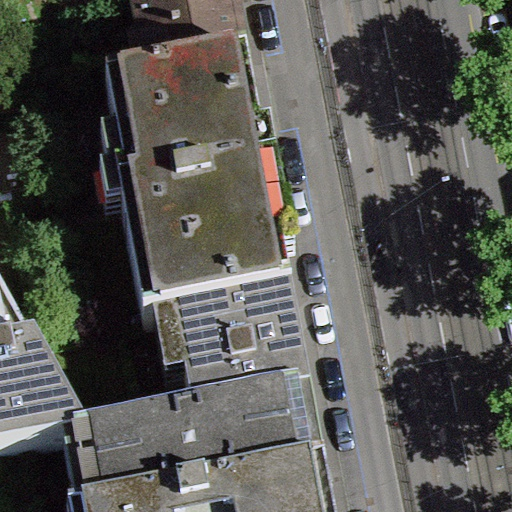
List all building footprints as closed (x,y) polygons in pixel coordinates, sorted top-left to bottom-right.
[(143,330),(290,301),(267,179),(246,69),(140,89),(106,96),(122,181),(115,183),(143,330)] [(0,462),(76,448),(86,446),(0,289),(0,462)] [(298,406),(309,403),(306,384),(290,301),(143,330),(143,334),(173,328),(192,426),(298,406)] [(88,511),(141,511),(312,479),(304,438),(298,406),(192,426),(86,446),(76,448),(88,511)] [(330,511),(324,477),(312,479),(141,511),(330,511)]
